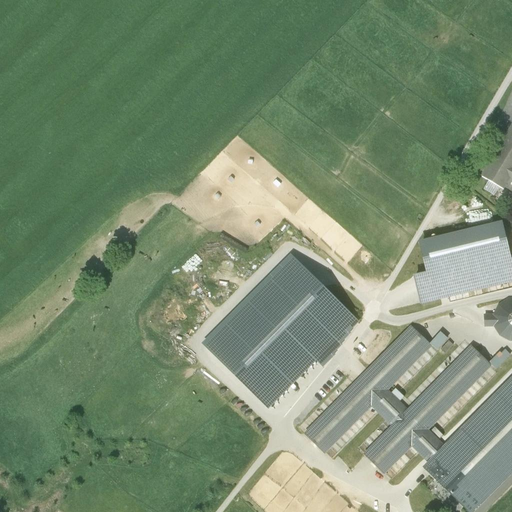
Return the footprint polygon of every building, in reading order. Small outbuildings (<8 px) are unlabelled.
[(511,127),(484,175),(511,191),(511,127)] [(414,276),(421,304),(511,283),(511,261),(503,222),(419,241),(426,273),(414,276)] [(205,255),(183,268),(195,289),(217,276),(205,255)] [(352,320),(292,260),(206,347),(266,407),(323,349),(334,338),(352,320)] [(496,329),(500,335),(506,339),(511,340),(511,297),(507,298),(501,302),(497,307),(494,313),(485,313),(485,325),(495,325),(496,329)] [(419,336),(411,328),(364,375),(305,435),(324,454),(371,406),(387,391),(430,347),(419,336)] [(342,345),(334,338),(323,349),(331,357),(342,345)] [(500,346),(488,363),(496,369),(508,353),(500,346)] [(490,366),(472,348),(408,412),(393,427),(365,456),(384,475),(412,446),(427,431),(490,366)] [(511,380),(445,448),(430,464),(425,469),(468,511),(474,511),(511,473),(511,380)] [(371,406),(393,427),(408,412),(387,391),(371,406)] [(445,448),(427,431),(412,446),(430,464),(445,448)]
